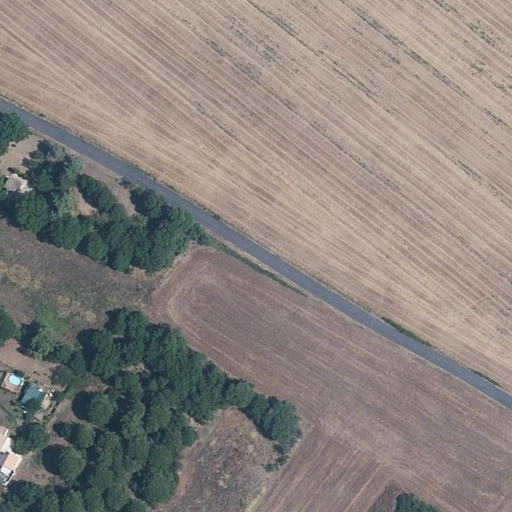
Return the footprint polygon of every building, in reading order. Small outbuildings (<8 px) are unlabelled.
[(3,196),(12,201),(20,185),(8,178),(2,189),(5,190),(3,196)] [(60,222),(75,231),(80,222),(65,213),(60,222)] [(17,391),(23,379),(9,372),(3,384),(17,391)] [(21,402),(37,411),(47,393),(31,385),(21,402)] [(2,466),(13,471),(20,456),(9,450),(15,439),(4,433),(7,427),(0,423),(0,470),(0,471),(2,466)]
